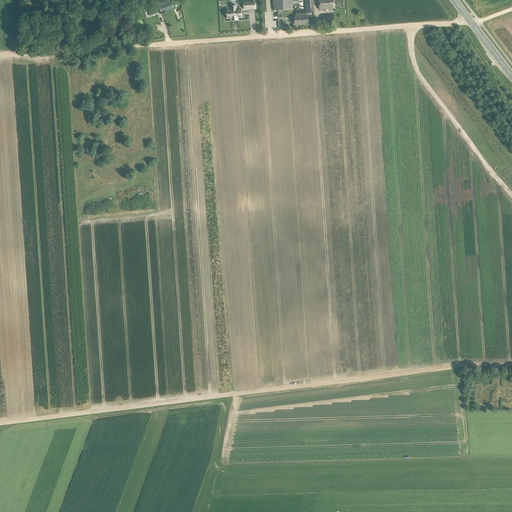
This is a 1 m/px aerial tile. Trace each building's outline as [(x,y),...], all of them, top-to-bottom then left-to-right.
[(274,0),(275,10),(279,10),(282,9),(292,9),(292,4),(299,4),(298,0),(274,0)] [(305,0),(306,12),(306,13),(308,12),(314,12),(313,0),(305,0)] [(334,0),(319,0),(320,9),(335,8),(334,0)] [(167,4),(159,6),(161,12),(173,8),(171,3),(167,4)] [(232,10),(227,10),(228,18),(233,18),(233,19),(237,19),(237,18),(242,17),(241,9),(236,10),(236,9),(232,9),(232,10)] [(296,16),(295,16),(295,25),(308,24),(308,23),(309,22),(309,21),(308,20),(308,15),(308,12),(306,13),(306,12),(296,13),(296,16)]
